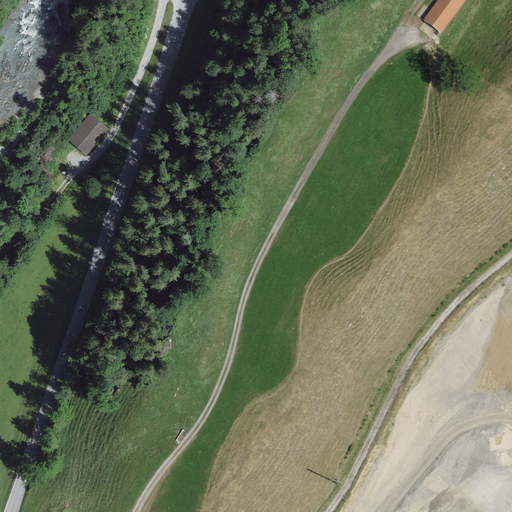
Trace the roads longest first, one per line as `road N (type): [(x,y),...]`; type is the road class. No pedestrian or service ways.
road 1 (track): [(147,511),(222,390),(247,291),(277,228),(358,90),(413,38)]
road 2 (tertiary): [(180,0),(13,511)]
